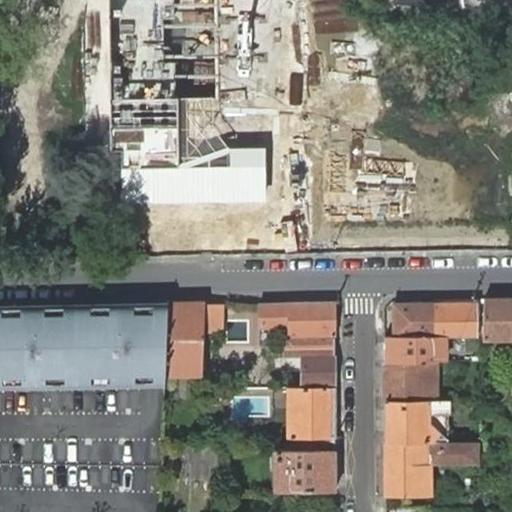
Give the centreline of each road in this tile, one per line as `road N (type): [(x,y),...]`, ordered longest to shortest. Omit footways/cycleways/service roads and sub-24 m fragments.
road 1 (residential): [(0,281),(361,279)]
road 2 (residential): [(363,511),(361,279)]
road 3 (residential): [(361,279),(511,276)]
